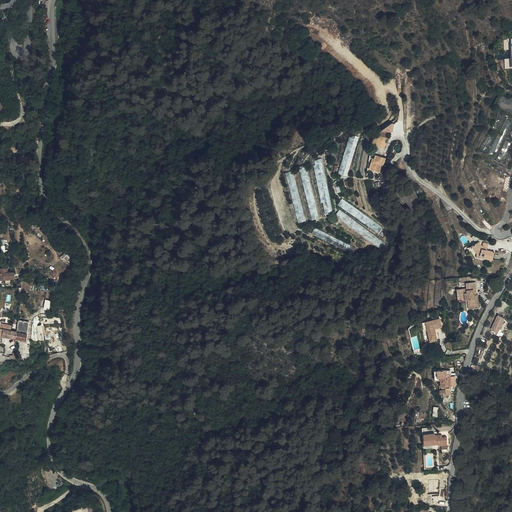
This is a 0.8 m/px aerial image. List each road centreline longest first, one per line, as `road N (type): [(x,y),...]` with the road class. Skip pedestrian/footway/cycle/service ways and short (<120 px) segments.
road 1 (tertiary): [(53,0),(41,183),(51,208),(87,247),(91,268),(78,304),(74,378),(50,438),(59,472),(100,490),(110,511)]
road 2 (unclassified): [(511,273),(465,373),(452,511)]
road 3 (unclassified): [(497,232),(479,229),(417,178),(401,136),(397,92),(382,88),(383,102)]
